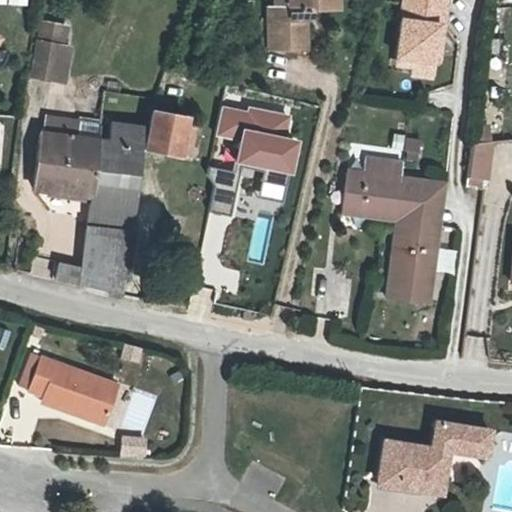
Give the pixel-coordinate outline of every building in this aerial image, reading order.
[(278,17),(276,47),(311,48),(313,19),(308,19),(308,4),(314,4),(318,9),(341,9),(341,0),(282,0),(281,17),(278,17)] [(419,59),(429,5),(402,2),(395,56),(413,58),(419,59)] [(443,25),(446,8),(429,5),(419,59),(433,61),(438,24),(443,25)] [(46,21),(36,74),(66,79),(72,49),(68,48),(72,26),(46,21)] [(419,59),(413,58),(411,73),(431,76),(433,61),(419,59)] [(235,161),(263,165),(259,194),(285,198),(294,134),(287,133),(290,111),(220,101),(215,136),(238,140),(235,161)] [(107,143),(98,196),(140,204),(150,152),(197,160),(203,128),(193,126),(194,120),(159,114),(155,132),(119,127),(116,144),(107,143)] [(53,117),(50,134),(107,143),(109,126),(53,117)] [(415,145),(418,131),(404,129),(402,142),(415,145)] [(50,134),(48,134),(39,187),(98,196),(107,143),(50,134)] [(360,161),(397,169),(400,153),(363,146),(360,161)] [(491,150),(470,150),(466,179),(487,182),(491,150)] [(380,289),(401,169),(397,169),(360,161),(345,158),(336,201),(388,212),(374,287),(380,289)] [(231,212),(235,169),(213,166),(209,210),(231,212)] [(424,174),(401,169),(380,289),(416,296),(429,227),(414,225),(424,174)] [(414,225),(429,227),(439,177),(424,174),(414,225)] [(140,204),(98,196),(94,224),(134,231),(140,204)] [(248,260),(261,263),(273,213),(260,209),(248,260)] [(134,231),(94,224),(90,247),(130,253),(134,231)] [(130,253),(90,247),(87,264),(60,255),(56,272),(85,279),(123,289),(130,253)] [(438,249),(436,272),(453,273),(455,250),(438,249)] [(39,350),(36,358),(44,361),(47,354),(39,350)] [(44,361),(36,358),(26,381),(35,385),(33,388),(70,402),(67,409),(107,424),(123,384),(47,354),(44,361)] [(496,434),(444,422),(439,447),(392,436),(383,471),(414,478),(413,486),(444,493),(454,451),(490,460),(496,434)] [(382,478),(413,486),(414,478),(383,471),(382,478)]
